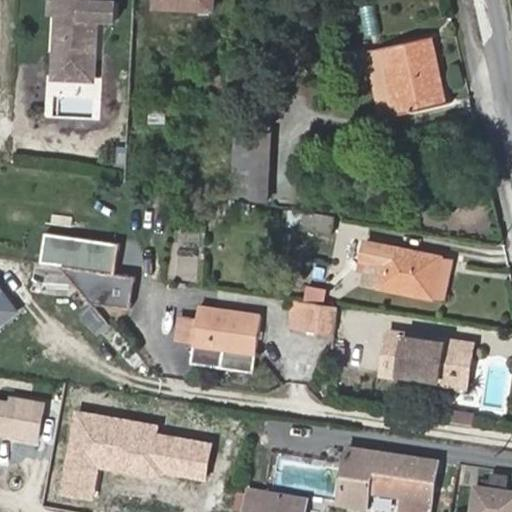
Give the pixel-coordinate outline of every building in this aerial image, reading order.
[(53,0),(53,11),(60,11),(60,10),(64,10),(64,0),(53,0)] [(64,0),(64,10),(60,10),(60,11),(58,56),(59,56),(58,75),(95,77),(96,58),(112,59),(115,14),(115,13),(99,12),(99,0),(64,0)] [(99,0),(99,12),(115,13),(115,14),(122,14),(122,0),(99,0)] [(157,0),(157,5),(214,8),(214,0),(157,0)] [(432,37),(369,51),(384,117),(442,104),(437,80),(442,79),(432,37)] [(442,79),(437,80),(442,104),(447,102),(442,79)] [(273,105),(240,104),(237,197),(270,199),(273,105)] [(164,106),(146,106),(147,123),(164,123),(164,106)] [(331,233),(333,215),(287,211),(286,229),(331,233)] [(379,287),(435,299),(435,297),(443,257),(443,255),(386,244),(381,269),(374,267),(370,284),(379,286),(379,287)] [(456,260),(443,257),(435,297),(448,299),(456,260)] [(64,297),(130,304),(133,275),(67,268),(64,297)] [(0,332),(9,334),(14,301),(0,298),(0,332)] [(338,334),(342,306),(313,301),(299,299),(295,327),(338,334)] [(207,306),(198,362),(229,367),(232,347),(263,351),(268,316),(207,306)] [(463,341),(391,331),(385,374),(457,384),(463,341)] [(463,341),(457,384),(474,386),(480,343),(463,341)] [(351,447),(342,503),(370,507),(372,492),(406,498),(403,511),(433,511),(440,461),(351,447)] [(511,511),(511,484),(470,481),(466,511),(511,511)] [(253,489),(252,496),(249,511),(307,511),(309,498),(253,489)] [(239,509),(249,511),(252,496),(241,494),(239,509)]
